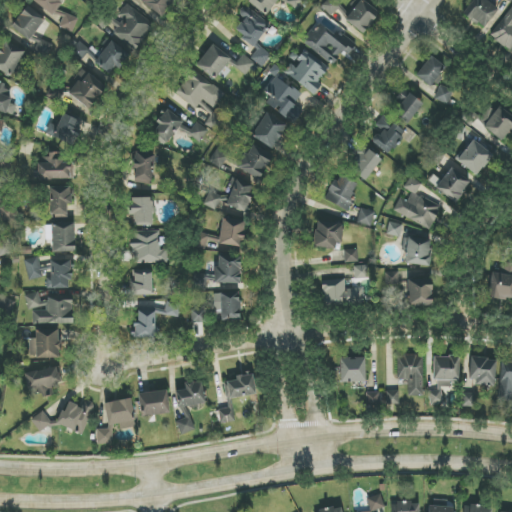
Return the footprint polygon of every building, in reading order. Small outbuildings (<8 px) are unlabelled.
[(62,0),(38,0),(53,12),(62,0)] [(134,0),(163,19),(175,0),(134,0)] [(248,0),(247,1),(265,16),(278,0),(248,0)] [(306,0),(287,0),(285,3),(298,12),(306,0)] [(353,8),(345,22),(366,34),(379,10),(360,0),(353,0),(350,6),(353,8)] [(499,5),(490,0),(471,0),(464,16),(487,28),(499,5)] [(491,39),(511,50),(511,2),(491,39)] [(153,29),(127,4),(107,25),(133,50),(153,29)] [(243,19),(234,33),(255,46),(269,24),(243,7),(238,15),(243,19)] [(29,40),(43,24),(26,9),(12,26),(29,40)] [(78,19),(65,13),(60,27),(72,33),(78,19)] [(108,75),(115,66),(119,69),(130,55),(108,39),(98,52),(90,47),(83,57),(108,75)] [(34,53),(46,59),(53,45),(40,40),(34,53)] [(23,49),(3,42),(0,48),(0,70),(14,76),(23,49)] [(196,66),(214,80),(232,58),(213,44),(196,66)] [(271,54),(259,47),(251,60),(263,67),(271,54)] [(313,96),(322,85),(317,82),(328,69),(305,49),(294,62),(293,61),(285,72),(313,96)] [(238,62),(233,58),(229,63),(246,76),(255,64),(243,55),(238,62)] [(417,78),(434,88),(441,76),(440,75),(446,66),(429,56),(417,78)] [(107,85),(83,69),(67,93),(90,109),(107,85)] [(175,94),(195,110),(203,100),(213,109),(224,95),(194,70),(175,94)] [(270,105),(293,124),(303,112),(294,104),(301,96),(276,76),(265,90),(275,99),(270,105)] [(435,99),(448,104),(454,91),(440,85),(435,99)] [(393,118),(408,127),(422,102),(407,93),(393,118)] [(481,125),(503,141),(511,128),(511,123),(503,117),(507,113),(496,105),(481,125)] [(179,128),(198,144),(208,131),(197,122),(190,131),(181,124),(184,120),(168,107),(157,121),(160,124),(151,135),(165,145),(179,128)] [(205,124),(215,132),(224,120),(213,112),(205,124)] [(286,124),(264,114),(253,139),(275,149),(286,124)] [(80,120),(61,115),(58,125),(49,123),(46,136),(74,143),(80,120)] [(390,155),(405,135),(387,122),(372,142),(390,155)] [(457,160),(477,176),(493,156),(474,139),(457,160)] [(381,158),(362,146),(348,170),(368,181),(381,158)] [(260,180),(270,160),(248,148),(238,168),(260,180)] [(153,181),(154,153),(135,152),(134,180),(153,181)] [(38,161),(39,181),(72,179),(72,161),(57,162),(57,153),(48,153),(48,160),(38,161)] [(220,168),(226,157),(217,153),(212,163),(220,168)] [(436,188),(454,203),(471,183),(452,167),(436,188)] [(358,182),(336,174),(326,202),(348,210),(358,182)] [(422,183),(409,177),(404,188),(412,192),(407,201),(400,198),(393,212),(431,229),(441,207),(416,195),(422,183)] [(255,187),(234,178),(226,198),(210,191),(204,205),(217,211),(221,202),(244,212),(255,187)] [(50,218),(68,218),(67,205),(71,204),(71,187),(50,188),(50,218)] [(153,198),(130,198),(130,215),(134,215),(134,225),(152,226),(153,198)] [(371,227),(375,212),(361,209),(357,224),(371,227)] [(219,245),(242,247),(245,222),(222,219),(219,245)] [(315,248),(340,249),(342,222),(316,221),(315,248)] [(402,225),(389,222),(386,234),(399,237),(402,225)] [(75,224),(46,224),(46,241),(52,240),(52,252),(75,252),(75,224)] [(167,262),(167,248),(162,248),(162,231),(132,232),(133,263),(167,262)] [(0,255),(11,255),(11,239),(0,238),(0,255)] [(403,264),(429,266),(431,240),(404,238),(403,264)] [(344,251),(345,263),(358,262),(357,249),(344,251)] [(240,283),(241,261),(217,261),(216,272),(206,271),(206,282),(240,283)] [(511,263),(503,263),(503,274),(488,273),(486,298),(511,299),(511,263)] [(355,279),(369,279),(368,266),(355,266),(355,279)] [(131,291),(152,292),(153,272),(132,271),(131,291)] [(322,281),(324,307),(364,304),(363,288),(346,290),(345,279),(322,281)] [(433,306),(432,279),(407,279),(408,306),(433,306)] [(240,320),(240,293),(221,293),(221,321),(240,320)] [(73,324),(73,301),(40,301),(40,294),(26,294),(26,309),(33,309),(33,324),(73,324)] [(0,309),(0,315),(14,315),(14,298),(0,298),(0,309)] [(208,324),(209,311),(191,310),(191,323),(208,324)] [(155,312),(138,311),(138,324),(132,324),(131,338),(155,338),(155,312)] [(36,339),(29,339),(29,358),(60,357),(59,330),(36,331),(36,339)] [(398,380),(407,380),(408,397),(423,397),(422,355),(397,356),(398,380)] [(433,356),(433,381),(438,381),(438,391),(429,391),(429,404),(442,404),(443,387),(451,387),(451,381),(459,381),(459,357),(433,356)] [(365,358),(340,358),(341,383),(366,382),(365,358)] [(496,359),(470,358),(469,383),(495,384),(496,359)] [(511,401),(511,361),(501,360),(499,401),(511,401)] [(30,394),(62,384),(56,366),(24,375),(30,394)] [(225,382),(226,398),(256,396),(255,375),(235,376),(236,381),(225,382)] [(185,383),(185,390),(176,390),(177,407),(204,406),(203,382),(185,383)] [(142,418),(170,413),(166,390),(138,395),(142,418)] [(399,391),(386,391),(386,405),(400,405),(399,391)] [(368,405),(379,405),(379,393),(368,393),(368,405)] [(475,407),(475,393),(465,393),(465,407),(475,407)] [(236,422),(233,399),(227,400),(228,408),(219,410),(220,423),(236,422)] [(97,444),(113,444),(113,423),(133,423),(133,400),(106,401),(107,429),(97,429),(97,444)] [(83,408),(68,401),(57,424),(82,435),(95,406),(86,401),(83,408)] [(31,421),(40,433),(52,423),(42,411),(31,421)] [(176,421),(181,435),(194,430),(190,416),(176,421)] [(370,511),(371,511),(385,508),(380,494),(366,499),(370,511)]
